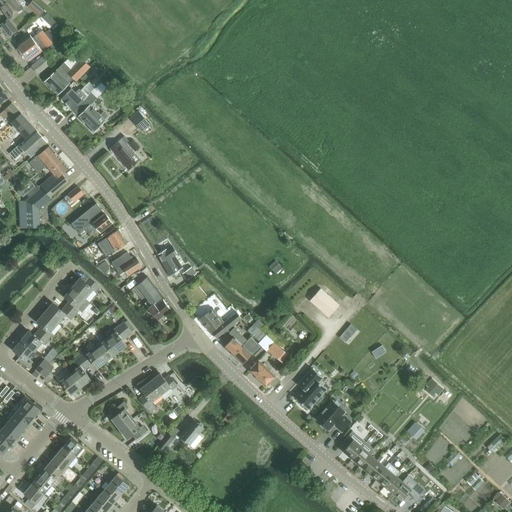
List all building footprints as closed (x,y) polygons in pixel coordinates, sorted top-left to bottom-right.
[(22,8),(25,6),(26,2),(23,0),(17,0),(17,1),(16,0),(0,0),(0,4),(10,18),(22,8)] [(29,5),(39,15),(44,10),(33,0),(29,5)] [(53,25),(57,21),(47,14),(44,17),(53,25)] [(9,36),(16,31),(7,19),(1,24),(9,36)] [(76,29),(73,32),(82,40),(85,37),(76,29)] [(30,60),(43,50),(45,53),(59,42),(49,30),(45,33),(43,31),(43,30),(37,35),(38,36),(34,39),(30,35),(18,45),(30,60)] [(50,61),(45,55),(30,66),(37,75),(48,66),(50,61)] [(61,66),(45,82),(58,95),(74,78),(76,81),(91,66),(83,58),(72,70),(65,62),(61,66)] [(102,71),(90,82),(95,87),(106,76),(102,71)] [(87,97),(74,110),(95,131),(106,120),(96,111),(90,105),(97,98),(106,88),(101,83),(87,96),(87,97)] [(0,85),(0,103),(8,98),(0,85)] [(61,98),(74,110),(87,97),(87,96),(79,88),(76,91),(75,90),(74,91),(71,88),(61,98)] [(12,103),(0,113),(0,114),(4,119),(7,117),(11,122),(21,113),(12,103)] [(138,111),(130,118),(142,132),(150,125),(138,111)] [(17,128),(25,137),(27,136),(35,128),(21,113),(11,122),(14,124),(12,126),(15,130),(17,128)] [(27,136),(19,144),(9,154),(16,161),(21,156),(20,155),(25,151),(31,157),(47,142),(48,139),(44,135),(42,135),(35,128),(27,136)] [(129,170),(141,160),(123,139),(111,148),(129,170)] [(133,140),(128,144),(135,152),(140,147),(133,140)] [(30,162),(35,168),(39,172),(46,166),(48,164),(48,165),(50,164),(49,163),(51,162),(50,161),(57,155),(50,146),(38,156),(30,162)] [(46,166),(53,174),(57,179),(63,174),(69,169),(57,155),(50,161),(51,162),(49,163),(50,164),(48,165),(48,164),(46,166)] [(42,188),(30,198),(39,210),(52,199),(50,198),(69,182),(63,174),(57,179),(53,174),(40,185),(42,188)] [(28,196),(25,199),(26,201),(30,198),(42,188),(40,185),(37,185),(26,195),(28,196)] [(78,186),(63,198),(70,205),(84,194),(78,186)] [(39,227),(38,210),(39,210),(30,198),(26,201),(25,199),(23,200),(19,201),(20,228),(39,227)] [(80,233),(85,230),(88,234),(92,231),(93,233),(98,229),(101,232),(112,223),(97,204),(73,224),(80,233)] [(106,251),(110,248),(113,246),(116,251),(127,244),(118,230),(107,237),(109,240),(102,245),(106,251)] [(183,268),(175,255),(177,254),(172,245),(157,254),(171,276),(183,268)] [(128,276),(129,275),(142,267),(136,258),(133,260),(128,252),(112,263),(120,276),(127,276),(128,276)] [(97,267),(105,274),(109,270),(109,265),(106,261),(97,267)] [(192,267),(182,274),(187,280),(196,273),(192,267)] [(72,287),(86,298),(93,289),(95,291),(99,286),(89,277),(85,281),(81,277),(72,287)] [(145,304),(146,303),(159,320),(172,309),(164,300),(157,305),(156,304),(164,297),(161,293),(148,277),(137,286),(133,289),(145,304)] [(69,301),(66,305),(76,314),(79,310),(82,313),(90,303),(85,299),(86,298),(72,287),(64,296),(69,301)] [(310,301),(328,317),(339,305),(321,289),(310,301)] [(45,312),(58,323),(66,314),(71,319),(76,314),(66,305),(62,310),(53,303),(45,312)] [(109,309),(113,314),(118,310),(114,305),(109,309)] [(217,339),(243,318),(237,312),(224,323),(212,309),(200,319),(217,339)] [(42,326),(38,330),(48,339),(52,334),(51,332),(58,323),(45,312),(37,322),(42,326)] [(119,326),(127,336),(132,333),(125,322),(119,326)] [(351,323),(347,327),(353,332),(357,328),(351,323)] [(116,332),(106,340),(116,353),(127,345),(123,340),(127,336),(119,326),(114,330),(116,332)] [(225,347),(234,355),(243,345),(251,337),(250,336),(247,340),(234,327),(229,333),(233,338),(225,347)] [(21,340),(35,351),(42,343),(44,344),(48,339),(38,330),(34,335),(29,331),(21,340)] [(243,345),(234,355),(242,364),(252,354),(253,355),(257,351),(262,347),(266,351),(268,350),(275,343),(260,330),(254,336),(260,342),(258,344),(251,337),(243,345)] [(26,361),(35,351),(21,340),(13,349),(26,361)] [(97,347),(107,360),(116,353),(106,340),(97,347)] [(284,351),(275,343),(268,350),(282,363),(288,355),(284,352),(284,351)] [(81,356),(89,366),(93,363),(97,368),(107,360),(97,347),(88,354),(86,352),(81,356)] [(80,366),(71,373),(81,387),(91,379),(84,370),(89,366),(81,356),(75,360),(80,366)] [(36,369),(41,373),(49,364),(44,359),(36,369)] [(274,386),(280,381),(259,360),(249,370),(266,387),(270,383),(274,386)] [(49,364),(41,373),(45,377),(54,368),(49,364)] [(303,390),(296,397),(309,409),(315,403),(316,405),(322,399),(320,398),(326,391),(317,383),(322,377),(312,368),(297,384),(303,390)] [(354,371),(349,376),(353,379),(357,375),(354,371)] [(71,394),(81,387),(71,373),(61,381),(71,394)] [(150,381),(161,395),(164,400),(172,394),(173,392),(172,389),(177,386),(169,376),(165,379),(160,374),(150,381)] [(434,380),(428,387),(435,394),(441,387),(434,380)] [(140,398),(147,408),(150,413),(156,408),(153,405),(151,402),(161,395),(150,381),(140,389),(144,395),(140,398)] [(21,406),(34,417),(41,409),(28,398),(21,406)] [(332,401),(316,419),(322,424),(320,425),(325,430),(327,428),(328,430),(333,424),(336,427),(341,431),(350,422),(342,414),(344,412),(332,401)] [(112,419),(119,429),(133,419),(125,409),(128,407),(124,402),(113,410),(117,415),(112,419)] [(28,424),(34,417),(21,406),(15,413),(13,411),(28,424)] [(28,424),(13,411),(6,418),(22,431),(28,424)] [(22,431),(6,418),(6,419),(8,421),(3,428),(16,439),(22,431)] [(133,419),(119,429),(127,439),(132,435),(136,439),(146,431),(142,426),(140,428),(133,419)] [(189,445),(192,441),(196,445),(202,438),(199,434),(204,428),(194,420),(179,436),(189,445)] [(415,422),(409,429),(418,437),(424,430),(415,422)] [(167,434),(158,445),(164,450),(174,439),(174,438),(180,431),(174,427),(168,434),(167,434)] [(0,430),(0,438),(10,446),(16,439),(3,428),(0,430)] [(350,435),(342,444),(347,448),(343,452),(351,459),(362,447),(365,442),(352,431),(350,435)] [(500,433),(489,446),(494,450),(504,437),(500,433)] [(63,447),(76,457),(83,448),(71,437),(63,447)] [(0,451),(3,454),(10,446),(0,438),(0,451)] [(362,447),(351,459),(360,466),(370,454),(369,453),(372,449),(365,442),(362,447)] [(55,456),(68,466),(76,457),(63,447),(55,456)] [(370,454),(360,466),(368,473),(378,461),(377,460),(371,455),(375,451),(372,449),(369,453),(370,454)] [(448,458),(452,463),(461,456),(458,451),(448,458)] [(378,461),(368,473),(377,480),(387,468),(385,467),(379,462),(383,458),(380,455),(377,460),(378,461)] [(48,465),(60,476),(68,466),(55,456),(48,465)] [(95,460),(92,464),(96,468),(100,464),(103,460),(98,456),(95,460)] [(387,468),(377,480),(385,487),(395,475),(394,474),(397,470),(389,462),(385,467),(387,468)] [(456,480),(469,469),(464,463),(451,475),(456,480)] [(429,464),(425,468),(429,473),(433,468),(429,464)] [(40,475),(52,485),(60,476),(48,465),(40,475)] [(395,475),(385,487),(393,494),(403,482),(402,481),(396,476),(399,472),(397,470),(394,474),(395,475)] [(85,472),(81,477),(85,481),(90,476),(85,472)] [(475,472),(467,481),(477,489),(485,481),(475,472)] [(32,484),(44,494),(52,485),(40,475),(32,484)] [(109,485),(121,495),(129,485),(117,475),(109,485)] [(81,477),(76,483),(80,487),(85,481),(81,477)] [(403,482),(393,494),(402,501),(412,489),(404,483),(408,478),(406,477),(402,481),(403,482)] [(24,494),(35,503),(36,504),(44,494),(32,484),(24,494)] [(101,494),(113,504),(121,495),(109,485),(101,494)] [(69,490),(65,496),(69,500),(74,494),(69,490)] [(93,503),(103,511),(106,511),(113,504),(101,494),(93,503)] [(501,494),(496,500),(504,507),(509,501),(501,494)] [(65,496),(60,501),(65,505),(69,500),(65,496)] [(432,497),(427,502),(430,505),(435,500),(432,497)] [(72,502),(64,511),(65,511),(70,511),(76,505),(72,502)] [(86,511),(103,511),(93,503),(86,511)]
